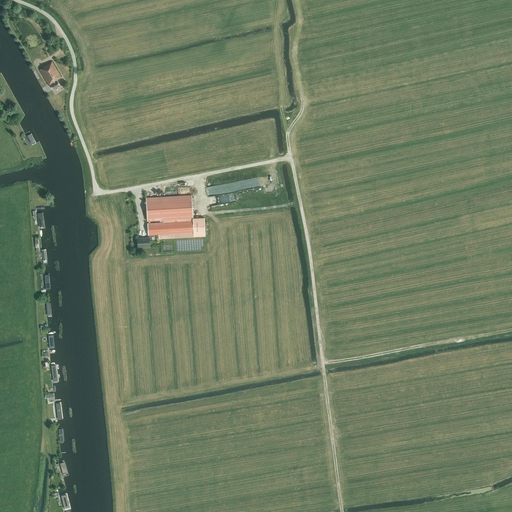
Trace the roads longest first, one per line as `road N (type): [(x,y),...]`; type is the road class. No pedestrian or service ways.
road 1 (track): [(341,511),(291,157),(134,188)]
road 2 (track): [(31,211),(52,456),(46,511)]
road 3 (unclassified): [(134,188),(95,194),(72,114),(73,56),(53,20),(14,0)]
road 4 (track): [(300,202),(199,214),(196,175)]
